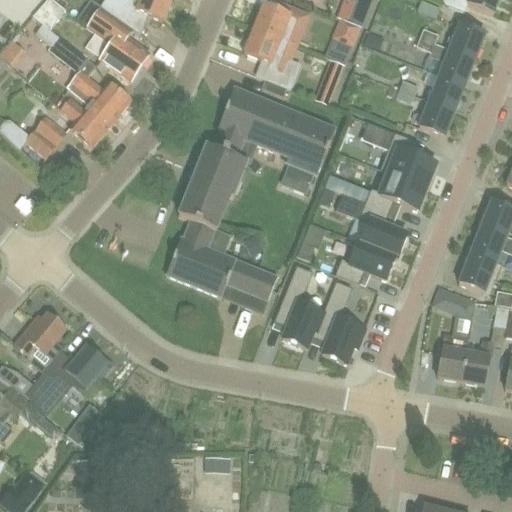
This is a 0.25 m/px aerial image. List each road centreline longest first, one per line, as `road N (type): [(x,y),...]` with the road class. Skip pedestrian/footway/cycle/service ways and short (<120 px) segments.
road 1 (residential): [(383,407),(170,366),(37,263)]
road 2 (residential): [(383,407),(385,374),(511,53)]
road 3 (residential): [(37,263),(162,121),(220,0)]
road 4 (residential): [(379,478),(511,510)]
road 5 (residential): [(511,431),(383,407)]
